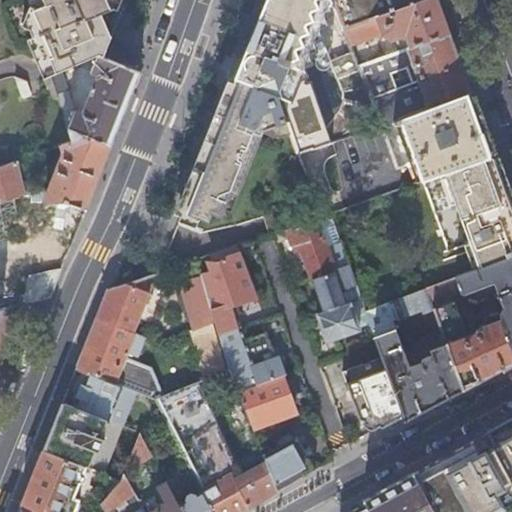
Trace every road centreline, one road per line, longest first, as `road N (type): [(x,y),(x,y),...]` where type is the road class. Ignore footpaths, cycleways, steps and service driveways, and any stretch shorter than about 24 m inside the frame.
road 1 (residential): [(195,0),(0,483)]
road 2 (residential): [(511,392),(293,511)]
